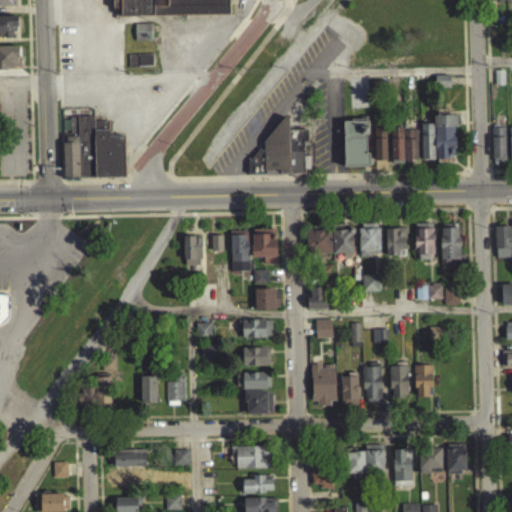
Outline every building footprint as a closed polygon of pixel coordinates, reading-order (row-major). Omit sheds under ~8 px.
[(227,0),(228,19),(118,21),(118,13),(111,13),(111,0),(227,0)] [(133,30),(134,47),(151,47),(151,29),(133,30)] [(17,52),(0,52),(0,75),(18,74),(17,52)] [(127,61),(127,73),(152,72),(152,60),(127,61)] [(449,93),(449,81),(434,81),(434,93),(449,93)] [(92,121),(92,126),(107,126),(108,141),(123,141),(123,182),(93,183),(62,184),(61,139),(69,139),(69,122),(92,121)] [(454,121),(434,121),(435,164),(455,164),(454,121)] [(246,167),(282,122),(287,122),(288,134),(306,134),(306,147),(302,147),(303,178),(246,180),(246,167)] [(367,126),(342,127),(343,173),(368,173),(367,126)] [(432,129),(420,130),(421,166),(433,165),(432,129)] [(386,178),(385,134),(373,134),(374,178),(386,178)] [(503,134),(491,134),(492,166),(505,166),(503,134)] [(390,135),(391,166),(417,166),(416,135),(390,135)] [(414,229),(414,265),(433,265),(432,229),(414,229)] [(378,263),(379,230),(358,230),(358,262),(378,263)] [(332,260),(341,259),(341,263),(352,263),(352,232),(332,233),(332,260)] [(510,264),(509,232),(493,232),(494,264),(510,264)] [(459,265),(458,233),(439,234),(440,266),(459,265)] [(262,263),(262,269),(276,269),(275,234),(250,235),(251,263),(262,263)] [(404,262),(405,234),(385,234),(384,261),(404,262)] [(331,259),(330,236),(305,237),(306,260),(331,259)] [(247,277),(247,237),(229,237),(230,277),(247,277)] [(222,241),(210,241),(210,257),(222,256),(222,241)] [(182,243),(182,273),(200,273),(200,242),(182,243)] [(252,289),(267,289),(267,275),(252,276),(252,289)] [(378,297),(377,281),(360,281),(361,298),(378,297)] [(440,290),(414,291),(415,306),(440,305),(440,290)] [(500,311),(511,310),(511,290),(500,291),(500,311)] [(443,311),(457,311),(457,292),(443,292),(443,311)] [(307,315),(326,315),(326,293),(306,294),(307,315)] [(253,295),(254,316),(278,315),(278,295),(253,295)] [(271,325),(241,326),(241,344),(271,343),(271,325)] [(330,325),(314,326),(314,344),(331,344),(330,325)] [(194,329),(195,346),(211,345),(210,328),(194,329)] [(360,329),(349,329),(349,353),(359,353),(360,329)] [(441,332),(428,333),(428,345),(442,345),(441,332)] [(371,335),(371,350),(386,350),(386,335),(371,335)] [(200,363),(215,363),(215,351),(200,351),(200,363)] [(268,353),(241,354),(242,372),(268,371),(268,353)] [(501,372),(511,372),(511,356),(501,357),(501,372)] [(101,377),(115,376),(114,364),(101,364),(101,377)] [(334,410),(334,371),(319,371),(319,370),(310,370),(310,410),(334,410)] [(362,370),(363,410),(380,410),(379,370),(362,370)] [(406,370),(388,371),(389,404),(403,403),(403,395),(407,395),(406,370)] [(431,371),(413,371),(413,402),(431,402),(431,371)] [(242,394),(269,394),(269,378),(241,379),(242,394)] [(338,380),(339,411),(357,410),(356,380),(338,380)] [(156,408),(155,382),(139,383),(140,409),(156,408)] [(110,410),(109,383),(86,383),(87,411),(110,410)] [(183,383),(173,384),(173,388),(165,388),(166,410),(184,409),(183,383)] [(271,419),(271,397),(244,397),(245,420),(271,419)] [(346,457),(345,481),(372,482),(371,487),(383,487),(384,451),(367,451),(367,458),(346,457)] [(268,474),(268,452),(235,453),(233,453),(234,475),(268,474)] [(441,455),(418,454),(417,478),(440,479),(441,455)] [(464,454),(444,455),(445,477),(465,477),(464,454)] [(409,455),(391,455),(392,491),(410,491),(409,455)] [(113,473),(145,473),(145,456),(113,456),(113,473)] [(188,471),(188,456),(173,456),(173,471),(188,471)] [(66,468),(52,468),(52,484),(66,483),(66,468)] [(140,490),(140,473),(108,474),(108,490),(140,490)] [(311,493),(331,492),(331,475),(311,475),(311,493)] [(272,498),(271,483),(241,484),(242,499),(272,498)] [(33,511),(67,511),(68,500),(33,501),(33,511)] [(164,511),(181,511),(181,500),(164,501),(164,511)] [(136,511),(136,503),(114,504),(113,511),(136,511)]
